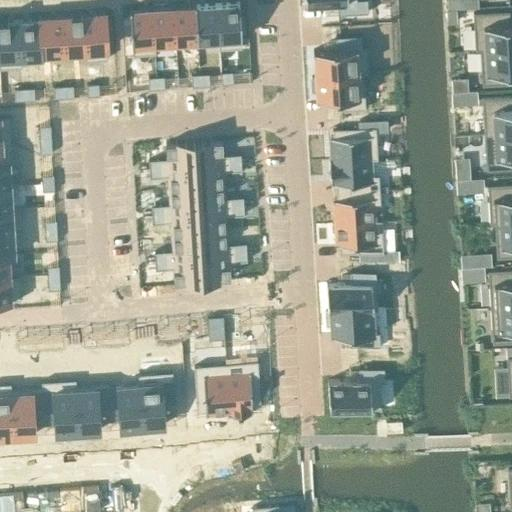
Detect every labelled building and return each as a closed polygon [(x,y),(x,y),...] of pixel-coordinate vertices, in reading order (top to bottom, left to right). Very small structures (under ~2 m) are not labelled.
[(305,0),(306,3),(323,2),(337,1),(338,12),(338,14),(368,11),(366,0),(305,0)] [(239,4),(216,5),(219,42),(218,42),(218,52),(242,50),(241,41),(242,41),(241,35),(245,34),(244,20),(240,21),(239,4)] [(196,6),(195,6),(197,43),(198,43),(218,42),(219,42),(216,5),(196,6)] [(195,6),(173,7),(175,45),(175,50),(198,48),(198,43),(197,43),(195,6)] [(173,7),(152,9),(154,46),(155,46),(175,45),(173,7)] [(448,9),(446,9),(447,22),(457,22),(456,8),(448,9)] [(131,10),(129,10),(131,48),(132,48),(132,57),(156,56),(155,46),(154,46),(152,9),(131,10)] [(71,14),(61,14),(63,51),(62,51),(62,56),(84,55),(85,55),(82,13),(81,13),(81,11),(80,11),(80,13),(71,13),(71,12),(70,12),(71,14)] [(92,12),(82,13),(85,55),(84,55),(84,60),(96,59),(107,58),(107,49),(105,11),(92,12)] [(501,11),(473,12),(475,49),(511,46),(511,22),(510,23),(502,23),(501,11)] [(61,14),(38,15),(38,18),(39,18),(41,53),(42,53),(62,51),(63,51),(61,14)] [(0,66),(22,65),(21,56),(20,56),(18,19),(8,19),(8,18),(7,18),(7,20),(0,19),(0,66)] [(38,18),(18,19),(20,56),(21,56),(43,54),(42,53),(41,53),(39,18),(38,18)] [(337,48),(313,49),(315,74),(363,71),(363,72),(368,71),(366,46),(362,46),(361,34),(336,36),(337,48)] [(511,46),(475,49),(475,50),(480,49),(482,84),(505,83),(506,83),(505,71),(511,70),(511,46)] [(315,76),(311,77),(312,91),(316,91),(316,99),(340,98),(340,110),(365,108),(363,72),(363,71),(315,74),(315,76)] [(233,74),(221,75),(221,87),(233,86),(233,74)] [(200,76),(191,77),(192,89),(201,88),(200,76)] [(209,76),(200,76),(201,88),(210,88),(209,76)] [(164,78),(156,79),(157,91),(165,90),(164,78)] [(156,79),(148,79),(149,91),(157,91),(156,79)] [(98,82),(86,83),(87,95),(99,94),(98,82)] [(63,84),(53,85),(54,97),(64,96),(63,84)] [(73,84),(63,84),(64,96),(74,96),(73,84)] [(34,86),(24,87),(25,99),(35,98),(34,86)] [(24,87),(14,87),(15,99),(25,99),(24,87)] [(464,90),(452,91),(452,103),(465,103),(464,90)] [(468,90),(469,104),(478,103),(477,90),(468,90)] [(511,107),(511,108),(510,93),(482,97),(484,133),(511,131),(511,107)] [(0,138),(10,138),(9,114),(0,114),(0,138)] [(333,137),(329,138),(330,160),(329,160),(329,162),(378,159),(376,131),(376,130),(388,129),(387,118),(359,119),(359,127),(333,129),(333,137)] [(50,124),(38,124),(39,137),(51,136),(50,124)] [(486,169),(511,167),(511,131),(484,133),(486,169)] [(51,136),(39,137),(40,152),(52,152),(51,136)] [(1,139),(0,138),(0,161),(9,161),(8,160),(2,160),(1,139)] [(211,143),(194,144),(195,168),(241,165),(240,155),(239,155),(240,156),(222,157),(222,154),(223,154),(223,153),(222,153),(221,143),(222,143),(212,143),(212,141),(211,141),(211,143)] [(150,161),(149,161),(150,170),(195,168),(194,144),(177,145),(176,143),(175,143),(175,145),(166,146),(166,147),(167,147),(167,161),(150,162),(150,161)] [(378,159),(329,162),(331,184),(336,184),(336,192),(379,189),(379,174),(386,174),(385,159),(378,159)] [(8,161),(0,161),(0,184),(9,184),(8,162),(8,161)] [(241,165),(195,168),(197,190),(224,189),(223,174),(241,173),(241,174),(241,165)] [(195,168),(150,170),(150,180),(151,180),(151,179),(168,178),(169,192),(197,190),(195,168)] [(470,168),(455,169),(455,179),(470,178),(470,168)] [(53,173),(41,174),(42,182),(53,181),(53,173)] [(483,177),(470,178),(471,191),(483,190),(483,177)] [(53,181),(42,182),(42,190),(54,189),(53,181)] [(511,183),(487,185),(488,196),(489,221),(511,219),(511,183)] [(9,184),(0,184),(0,206),(11,206),(9,184)] [(224,189),(197,190),(198,213),(244,210),(243,201),(242,201),(242,202),(225,203),(224,189)] [(337,200),(333,200),(334,223),(375,220),(374,204),(380,204),(379,189),(336,192),(337,200)] [(153,206),(152,206),(152,216),(198,213),(197,190),(169,192),(170,206),(153,207),(153,206)] [(11,206),(0,206),(0,229),(12,229),(11,206)] [(244,210),(198,213),(199,236),(227,234),(226,220),(243,219),(243,220),(244,220),(244,210)] [(198,213),(152,216),(153,225),(154,225),(154,224),(171,223),(172,237),(199,236),(198,213)] [(56,219),(44,219),(44,227),(56,227),(56,219)] [(511,219),(489,221),(489,222),(494,222),(494,225),(496,257),(511,255),(511,219)] [(375,220),(334,223),(335,247),(340,246),(340,255),(360,254),(360,262),(384,260),(383,250),(381,220),(375,220)] [(56,227),(44,227),(45,239),(57,238),(56,227)] [(12,229),(0,229),(0,252),(8,252),(8,253),(14,253),(12,229)] [(227,234),(199,236),(201,259),(246,256),(246,246),(245,246),(245,247),(228,248),(227,234)] [(155,252),(154,252),(155,261),(201,259),(199,236),(172,237),(173,252),(155,253),(155,252)] [(0,274),(9,274),(8,253),(8,252),(0,252),(0,274)] [(475,252),(461,253),(462,267),(464,267),(472,266),(476,266),(475,252)] [(246,256),(201,259),(202,282),(219,281),(220,283),(221,283),(220,281),(230,280),(230,279),(229,265),(246,264),(246,266),(247,266),(246,256)] [(201,259),(155,261),(156,271),(156,270),(174,269),(174,272),(173,272),(173,273),(174,273),(175,283),(174,283),(184,283),(184,285),(185,285),(185,283),(202,282),(201,259)] [(58,264),(47,265),(47,273),(59,272),(58,264)] [(462,267),(461,267),(462,280),(473,279),(472,266),(464,267),(462,267)] [(476,266),(472,266),(473,279),(473,281),(483,280),(482,266),(476,266)] [(511,268),(488,270),(490,306),(511,304),(511,268)] [(59,272),(47,273),(48,289),(60,288),(59,272)] [(351,285),(326,287),(328,312),(373,309),(373,310),(378,310),(375,272),(350,273),(351,285)] [(9,274),(0,274),(0,299),(10,299),(20,298),(18,274),(9,274)] [(511,304),(490,306),(491,326),(492,342),(511,341),(511,304)] [(329,314),(325,315),(326,329),(330,328),(331,337),(354,335),(355,347),(380,346),(379,332),(374,332),(373,310),(373,309),(328,312),(328,313),(329,313),(329,314)] [(264,316),(242,317),(243,337),(265,336),(264,316)] [(223,319),(207,320),(208,331),(224,331),(223,319)] [(202,320),(180,321),(181,341),(203,340),(202,320)] [(180,321),(158,322),(159,342),(181,341),(180,321)] [(126,324),(104,326),(105,346),(127,344),(126,324)] [(104,326),(82,327),(83,347),(105,346),(104,326)] [(61,328),(39,329),(40,349),(62,348),(61,328)] [(63,343),(72,343),(72,328),(62,329),(63,343)] [(81,328),(72,328),(72,343),(81,343),(81,328)] [(39,329),(17,331),(18,351),(40,349),(39,329)] [(224,331),(208,331),(209,342),(225,341),(224,331)] [(17,347),(16,332),(7,332),(7,347),(17,347)] [(107,364),(115,363),(114,347),(106,347),(107,364)] [(259,364),(226,366),(229,417),(253,416),(253,411),(262,410),(261,396),(270,396),(269,380),(260,381),(259,364)] [(226,366),(194,367),(197,414),(205,413),(206,418),(228,416),(228,417),(229,417),(226,366)] [(360,381),(328,383),(330,412),(345,411),(345,415),(359,414),(359,410),(371,410),(371,409),(381,409),(379,382),(385,381),(384,368),(359,369),(360,381)] [(172,371),(138,373),(139,383),(140,383),(142,426),(163,425),(163,413),(175,412),(172,371)] [(75,377),(41,379),(41,384),(42,384),(44,420),(55,419),(56,431),(77,430),(75,382),(76,382),(75,377)] [(76,382),(75,382),(77,430),(99,428),(98,417),(109,416),(107,385),(108,385),(108,380),(76,382)] [(0,434),(2,434),(13,434),(10,386),(11,386),(10,381),(0,381),(0,434)] [(108,385),(107,385),(109,416),(120,415),(121,427),(123,427),(142,426),(140,383),(139,383),(120,384),(118,384),(108,385)] [(11,386),(10,386),(13,434),(34,432),(33,421),(44,420),(42,384),(41,384),(11,386)] [(401,420),(385,421),(386,431),(402,430),(401,420)]
